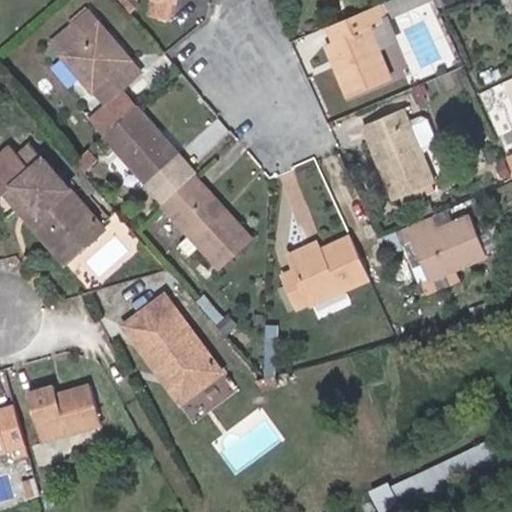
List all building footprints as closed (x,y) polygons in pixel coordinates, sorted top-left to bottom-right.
[(141,5),(136,0),(119,0),(130,13),(141,5)] [(151,0),(148,14),(171,20),(175,4),(177,4),(177,0),(151,0)] [(414,9),(410,0),(399,0),(405,13),(414,9)] [(391,79),(369,28),(387,21),(380,3),(329,25),(335,41),(326,45),(348,97),(391,79)] [(133,61),(89,10),(51,43),(104,106),(91,118),(105,134),(136,106),(122,89),(138,75),(129,64),(133,61)] [(142,72),(133,61),(129,64),(138,75),(142,72)] [(196,173),(137,106),(105,134),(103,136),(163,203),(194,175),(196,173)] [(404,108),(363,126),(394,200),(436,182),(422,151),(434,146),(437,139),(428,119),(421,116),(409,121),(404,108)] [(29,169),(42,158),(29,142),(16,154),(29,169)] [(98,219),(44,157),(42,158),(29,169),(16,154),(9,146),(0,154),(0,197),(4,194),(13,186),(66,247),(98,219)] [(84,172),(98,160),(89,149),(75,161),(84,172)] [(511,175),(505,162),(494,167),(500,180),(511,175)] [(254,239),(194,175),(163,203),(161,204),(189,235),(200,246),(221,269),(254,239)] [(406,204),(436,191),(433,183),(403,196),(406,204)] [(66,247),(13,186),(4,194),(65,264),(106,228),(98,219),(66,247)] [(489,258),(470,213),(438,227),(433,215),(399,229),(399,230),(406,245),(412,241),(429,279),(422,281),(427,295),(461,280),(457,271),(489,258)] [(406,245),(399,230),(384,236),(379,238),(385,252),(385,253),(406,245)] [(189,256),(200,246),(189,235),(179,245),(189,256)] [(370,279),(350,235),(322,249),(290,263),(293,270),(281,276),(285,285),(296,309),(298,311),(370,279)] [(290,263),(322,249),(319,241),(287,255),(290,263)] [(429,279),(412,241),(406,245),(422,281),(429,279)] [(296,309),(285,285),(278,288),(289,312),(296,309)] [(320,314),(353,301),(350,292),(316,305),(320,314)] [(223,372),(165,294),(129,321),(143,340),(137,344),(161,377),(165,374),(176,388),(172,391),(181,403),(223,372)] [(143,340),(129,321),(123,325),(137,344),(143,340)] [(275,374),(273,361),(265,363),(267,376),(275,374)] [(176,388),(165,374),(161,377),(172,391),(176,388)] [(278,386),(275,375),(256,381),(263,390),(278,386)] [(102,424),(90,384),(69,390),(71,397),(59,401),(57,394),(55,385),(27,393),(40,437),(64,430),(66,434),(102,424)] [(71,397),(69,390),(57,394),(59,401),(71,397)] [(0,454),(26,447),(14,404),(0,407),(0,454)] [(66,434),(64,430),(40,437),(41,442),(66,434)] [(401,511),(406,511),(494,470),(482,443),(389,487),(401,511)] [(40,494),(35,479),(21,483),(25,498),(40,494)]
